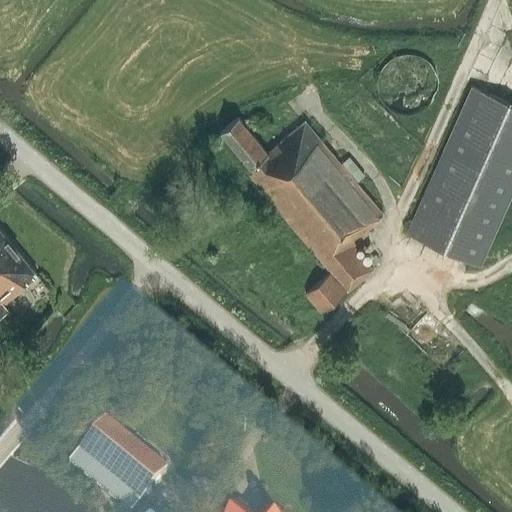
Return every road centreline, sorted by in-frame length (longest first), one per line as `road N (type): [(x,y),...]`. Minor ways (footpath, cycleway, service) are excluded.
road 1 (tertiary): [(450,511),(157,266)]
road 2 (unclassified): [(157,266),(0,457)]
road 3 (tertiary): [(157,266),(0,133)]
